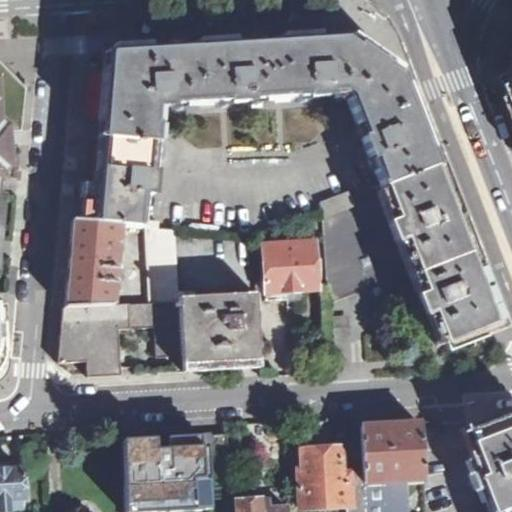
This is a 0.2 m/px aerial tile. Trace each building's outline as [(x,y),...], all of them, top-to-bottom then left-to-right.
[(93,186),(82,185),(79,221),(118,224),(145,227),(156,228),(156,222),(143,221),(145,197),(154,199),(159,130),(153,130),(154,111),(346,98),(380,186),(436,166),(399,70),(350,36),(307,38),(227,43),(147,49),(108,51),(105,56),(95,165),(93,186)] [(436,166),(380,186),(428,314),(431,313),(434,321),(431,322),(442,349),(499,327),(436,166)] [(399,277),(368,187),(309,206),(340,297),(399,277)] [(79,221),(70,220),(66,266),(62,308),(111,306),(112,288),(118,288),(119,282),(123,282),(124,268),(119,268),(119,262),(114,261),(118,224),(79,221)] [(190,233),(215,235),(216,227),(190,224),(190,233)] [(259,368),(255,293),(178,298),(175,231),(156,228),(145,227),(150,303),(111,306),(62,308),(61,324),(58,363),(86,363),(86,378),(120,376),(119,358),(118,330),(153,327),(156,357),(181,357),(182,373),(213,371),(259,368)] [(282,300),(300,299),(299,291),(318,290),(314,242),(262,245),(265,300),(282,300)] [(490,511),(500,511),(511,507),(511,420),(500,425),(497,420),(481,427),(466,433),(476,456),(470,459),(475,472),(469,474),(476,492),(481,490),(490,511)] [(393,425),(362,427),(363,464),(363,473),(364,484),(405,481),(424,480),(420,423),(393,425)] [(123,511),(209,511),(209,489),(228,488),(226,435),(120,440),(123,511)] [(301,441),(301,449),(298,449),(299,461),(301,461),(301,465),(295,465),(297,503),(346,500),(347,511),(365,511),(363,464),(353,465),(352,440),(346,441),(346,438),(301,441)] [(0,470),(0,511),(8,511),(8,501),(23,501),(23,469),(0,470)] [(406,511),(405,481),(364,484),(365,511),(406,511)] [(238,501),(238,511),(287,511),(288,511),(267,511),(267,506),(260,507),(260,500),(249,500),(238,501)] [(347,511),(346,500),(297,503),(297,511),(347,511)]
